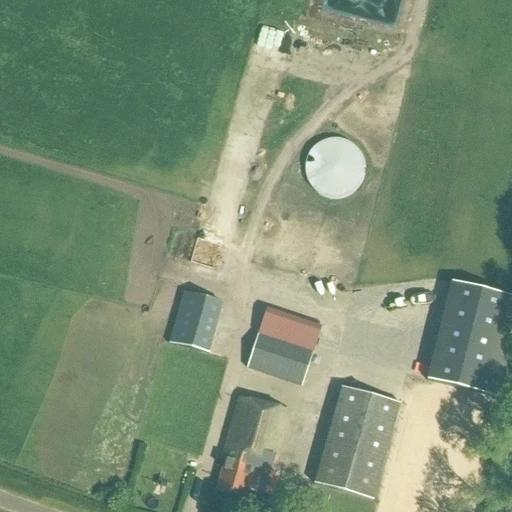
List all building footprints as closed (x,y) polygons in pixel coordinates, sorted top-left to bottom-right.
[(323,64),(347,69),(352,48),(328,43),(323,64)] [(319,197),(331,201),(343,200),(354,194),(362,184),(365,172),(363,160),(356,150),(345,143),(333,141),(321,145),(311,153),(306,164),(305,177),(310,188),(319,197)] [(205,250),(218,192),(173,182),(160,239),(205,250)] [(247,240),(250,221),(237,219),(234,239),(247,240)] [(418,391),(488,411),(511,327),(511,312),(446,294),(418,391)] [(183,295),(168,345),(208,357),(222,307),(183,295)] [(259,334),(247,371),(302,389),(314,352),(259,334)] [(374,504),(402,407),(342,390),(315,487),(374,504)] [(255,470),(263,473),(272,475),(289,414),(239,400),(221,461),(226,462),(217,492),(246,501),(255,470)] [(279,477),(272,475),(263,473),(258,490),(274,494),(279,477)]
